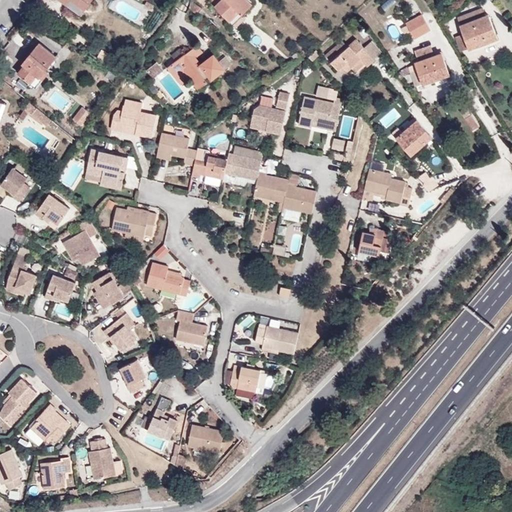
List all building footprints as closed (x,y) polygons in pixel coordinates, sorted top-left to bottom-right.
[(70,0),(73,0),(86,8),(91,0),(62,0),(68,4),(70,0)] [(82,14),(86,8),(73,0),(70,0),(68,4),(82,14)] [(210,0),(207,3),(210,6),(213,3),(231,21),(240,12),(242,15),(252,4),(248,0),(210,0)] [(488,21),(486,15),(483,7),(458,17),(464,33),(469,49),(478,45),(478,44),(497,36),(491,19),(488,21)] [(422,14),(406,23),(414,38),(430,29),(422,14)] [(469,49),(464,33),(455,37),(460,52),(469,49)] [(498,38),(497,36),(478,44),(478,45),(498,38)] [(361,59),(364,64),(367,66),(375,59),(374,59),(365,49),(357,39),(345,50),(339,43),(326,55),(338,69),(342,66),(345,69),(347,71),(351,67),(361,59)] [(373,42),(365,49),(374,59),(382,52),(373,42)] [(37,75),(40,77),(57,56),(40,43),(23,63),(25,65),(19,72),(31,83),(37,75)] [(191,61),(196,58),(204,52),(198,45),(186,54),(186,53),(167,67),(179,82),(187,76),(189,78),(198,91),(208,83),(206,80),(210,78),(212,80),(226,69),(220,61),(215,54),(202,64),(197,68),(191,61)] [(309,57),(312,61),(319,54),(316,50),(309,57)] [(441,59),(439,53),(415,62),(418,69),(423,84),(432,81),(432,79),(449,73),(444,58),(441,59)] [(226,56),(220,61),(226,69),(232,64),(226,56)] [(202,64),(196,58),(191,61),(197,68),(202,64)] [(356,72),(364,64),(361,59),(351,67),(356,72)] [(156,62),(146,70),(153,79),(163,71),(156,62)] [(423,84),(418,69),(410,72),(415,86),(423,84)] [(33,84),(40,77),(37,75),(31,83),(33,84)] [(187,76),(179,82),(180,85),(189,78),(187,76)] [(290,94),(280,91),(276,107),(286,109),(290,94)] [(330,125),(329,129),(336,131),(341,107),(334,105),(334,103),(304,96),(298,124),(312,127),(312,125),(313,121),(330,125)] [(111,128),(119,130),(121,124),(137,128),(136,134),(152,137),(157,115),(141,111),(141,109),(124,105),(122,111),(118,110),(115,114),(111,128)] [(267,126),(266,130),(269,131),(281,134),(286,110),(260,105),(255,108),(251,122),(267,126)] [(82,107),(74,118),(81,125),(90,113),(82,107)] [(467,107),(460,111),(465,118),(471,115),(467,107)] [(433,137),(417,119),(402,132),(398,127),(392,133),(410,154),(424,142),(425,143),(433,137)] [(312,125),(329,129),(330,125),(313,121),(312,125)] [(121,124),(119,130),(136,134),(137,128),(121,124)] [(196,159),(198,150),(188,148),(190,138),(163,132),(159,151),(158,151),(172,154),(185,157),(184,163),(195,165),(196,159)] [(424,142),(410,154),(411,155),(425,143),(424,142)] [(102,180),(123,186),(126,172),(121,171),(122,167),(127,168),(129,157),(92,149),(87,173),(102,176),(102,180)] [(158,151),(157,157),(171,160),(172,154),(158,151)] [(262,160),(230,152),(228,159),(226,172),(258,179),(260,171),(262,160)] [(226,172),(228,159),(209,155),(208,162),(205,174),(224,179),(226,172)] [(205,161),(196,159),(195,165),(193,175),(201,177),(202,174),(205,161)] [(16,194),(14,196),(21,201),(30,187),(25,183),(28,178),(13,167),(2,183),(10,190),(16,194)] [(392,174),(369,168),(364,189),(375,191),(387,194),(386,198),(400,202),(400,204),(408,206),(413,188),(405,186),(406,181),(391,178),(392,174)] [(260,171),(258,179),(254,195),(285,201),(288,183),(289,179),(267,174),(267,173),(260,171)] [(122,190),(123,186),(102,180),(101,186),(122,190)] [(283,207),(312,213),(317,191),(296,187),(297,185),(288,183),(285,201),(283,207)] [(49,194),(36,214),(42,218),(44,215),(58,224),(70,208),(49,194)] [(152,236),(157,216),(127,210),(117,207),(112,229),(126,232),(144,236),(145,234),(152,236)] [(127,210),(157,216),(157,214),(127,207),(127,210)] [(245,213),(235,211),(232,225),(242,227),(245,213)] [(44,215),(42,218),(49,223),(48,224),(55,229),(58,224),(44,215)] [(86,229),(64,242),(75,261),(80,258),(83,265),(101,256),(86,229)] [(385,230),(377,229),(376,234),(369,232),(363,231),(359,250),(379,255),(385,230)] [(143,241),(144,236),(126,232),(125,237),(143,241)] [(275,246),(273,255),(284,257),(286,248),(275,246)] [(16,288),(30,293),(37,274),(26,270),(27,266),(24,265),(27,257),(18,254),(8,277),(6,289),(14,293),(15,291),(16,288)] [(169,266),(153,262),(147,285),(187,295),(191,281),(184,279),(184,277),(167,273),(169,266)] [(102,293),(109,306),(127,295),(112,271),(94,281),(102,293)] [(55,294),(63,297),(71,300),(77,282),(54,274),(46,296),(53,299),(54,298),(55,294)] [(291,289),(281,286),(279,297),(289,299),(291,289)] [(107,307),(109,306),(102,293),(100,295),(107,307)] [(193,322),(194,315),(178,312),(176,319),(181,320),(176,339),(204,345),(208,325),(193,322)] [(126,313),(121,318),(129,329),(135,324),(126,313)] [(121,318),(108,327),(113,334),(111,335),(120,346),(123,350),(137,339),(129,329),(121,318)] [(279,350),(294,354),(299,332),(267,325),(266,328),(258,327),(255,342),(263,344),(262,346),(279,350)] [(113,334),(108,327),(105,330),(117,348),(120,346),(111,335),(113,334)] [(139,358),(122,367),(130,384),(129,384),(132,392),(145,386),(142,378),(147,376),(139,358)] [(261,369),(242,365),(241,369),(234,368),(230,386),(238,387),(256,391),(261,369)] [(263,368),(258,392),(266,393),(271,370),(263,368)] [(38,392),(23,378),(10,393),(14,396),(6,405),(0,415),(11,425),(20,416),(17,414),(38,392)] [(256,391),(238,387),(236,394),(255,398),(256,391)] [(163,416),(164,414),(166,409),(168,409),(171,400),(162,396),(148,430),(170,439),(178,420),(170,416),(169,419),(163,416)] [(51,404),(37,418),(39,420),(31,428),(46,440),(52,433),(59,439),(72,425),(56,410),(57,409),(51,404)] [(153,419),(146,417),(142,427),(148,430),(153,419)] [(188,445),(194,446),(211,450),(218,452),(221,449),(224,430),(192,423),(188,445)] [(92,449),(90,449),(95,478),(116,474),(111,446),(108,446),(106,437),(103,438),(103,435),(93,438),(93,439),(90,440),(92,449)] [(181,445),(176,444),(173,456),(172,456),(171,462),(176,466),(178,457),(181,445)] [(12,449),(0,454),(0,477),(3,485),(8,483),(11,490),(23,484),(20,477),(24,475),(12,449)] [(70,457),(62,457),(62,460),(42,462),(45,489),(66,486),(64,472),(71,471),(70,457)]
